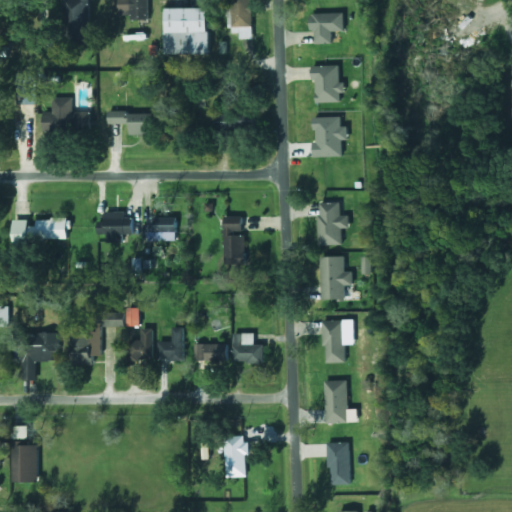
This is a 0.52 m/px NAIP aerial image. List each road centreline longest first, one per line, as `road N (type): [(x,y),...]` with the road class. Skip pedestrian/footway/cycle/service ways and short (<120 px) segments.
road 1 (residential): [(299,511),(281,0)]
road 2 (residential): [(0,408),(296,400)]
road 3 (residential): [(0,175),(286,175)]
